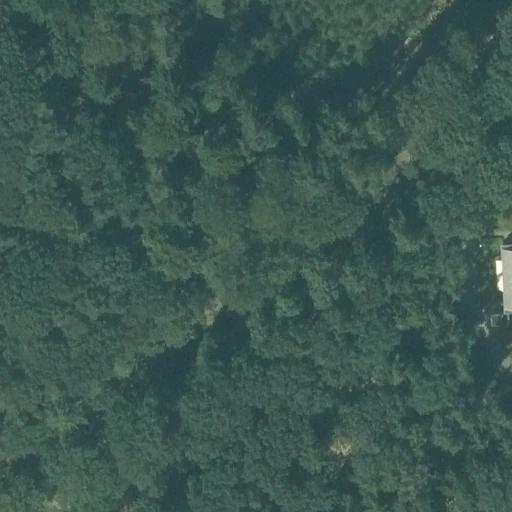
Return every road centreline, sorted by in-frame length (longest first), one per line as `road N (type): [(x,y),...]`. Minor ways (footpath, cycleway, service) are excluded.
road 1 (unclassified): [(511,94),(219,293),(0,455)]
road 2 (unknown): [(511,152),(472,203),(462,256),(477,339),(511,385)]
